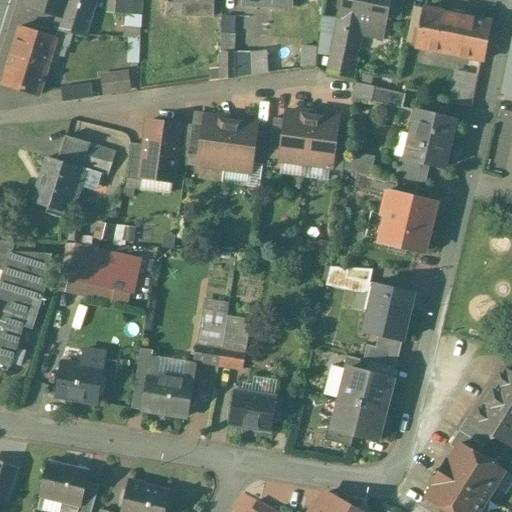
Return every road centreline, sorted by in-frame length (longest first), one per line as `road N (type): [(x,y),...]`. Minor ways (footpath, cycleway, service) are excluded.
road 1 (residential): [(243,464),(363,477),(395,472),(511,0)]
road 2 (residential): [(0,116),(300,85)]
road 3 (residential): [(0,422),(243,464)]
